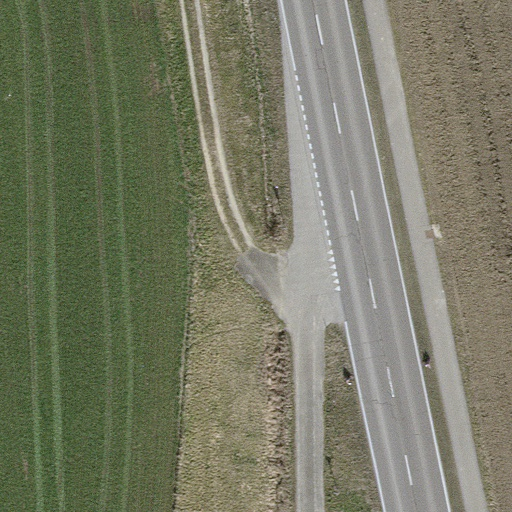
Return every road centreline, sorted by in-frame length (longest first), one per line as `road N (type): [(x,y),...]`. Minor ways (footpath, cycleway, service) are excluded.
road 1 (track): [(313,287),(270,278),(231,236),(193,0)]
road 2 (unclassified): [(363,230),(329,250),(313,287),(314,511)]
road 3 (secondary): [(363,230),(419,511)]
road 4 (secondary): [(317,0),(363,230)]
